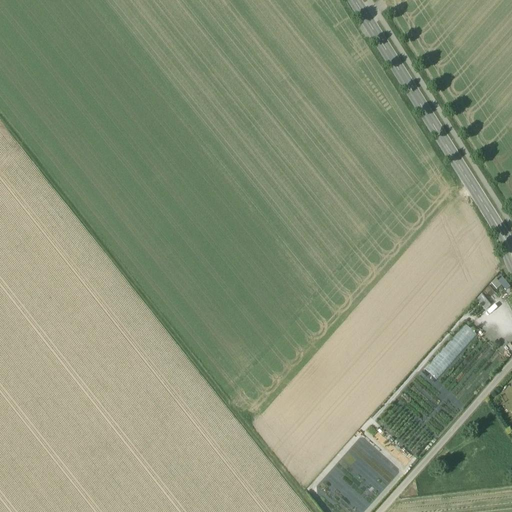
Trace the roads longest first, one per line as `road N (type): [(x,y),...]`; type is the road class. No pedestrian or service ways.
road 1 (track): [(0,117),(314,511)]
road 2 (tertiary): [(511,255),(353,0)]
road 3 (track): [(511,364),(380,511)]
